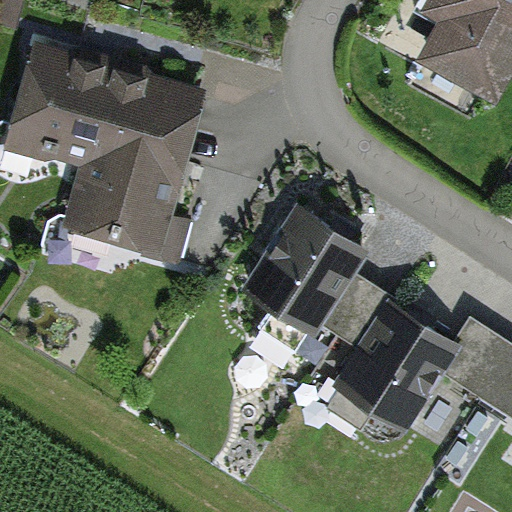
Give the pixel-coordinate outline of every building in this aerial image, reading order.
[(484,106),(511,50),(511,0),(414,0),(386,55),(484,106)] [(197,80),(15,42),(0,113),(0,149),(80,167),(197,80)] [(197,80),(80,167),(65,236),(159,256),(197,80)] [(356,259),(309,230),(265,300),(344,349),(376,299),(344,279),(356,259)] [(436,337),(376,299),(344,349),(318,391),(399,442),(439,380),(509,424),(511,418),(511,348),(452,311),(436,337)]
